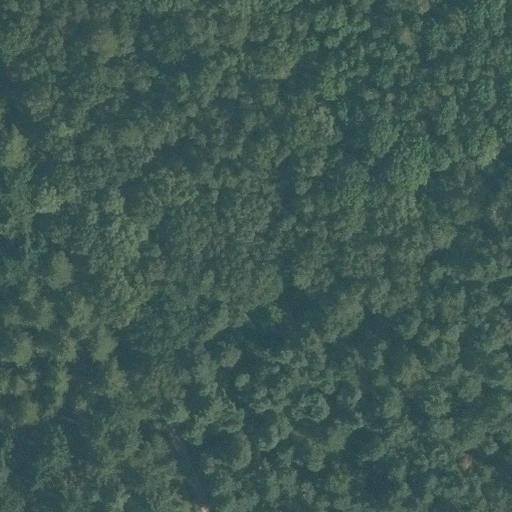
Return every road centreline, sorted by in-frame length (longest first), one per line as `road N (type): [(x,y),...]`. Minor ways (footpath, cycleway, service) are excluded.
road 1 (track): [(511,151),(108,302)]
road 2 (track): [(108,302),(199,511)]
road 3 (track): [(0,43),(76,225)]
